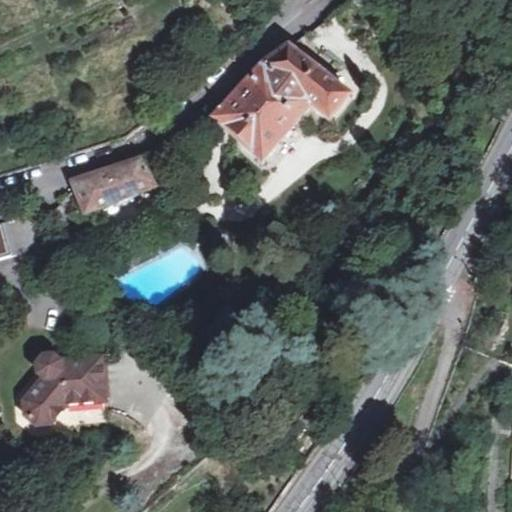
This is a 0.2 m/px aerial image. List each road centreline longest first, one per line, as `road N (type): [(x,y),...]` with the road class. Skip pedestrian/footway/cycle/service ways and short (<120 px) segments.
road 1 (residential): [(0,200),(156,134),(336,0)]
road 2 (secondary): [(297,511),(439,283)]
road 3 (residential): [(439,283),(455,310),(452,333),(396,511)]
road 4 (secondary): [(439,283),(511,149)]
